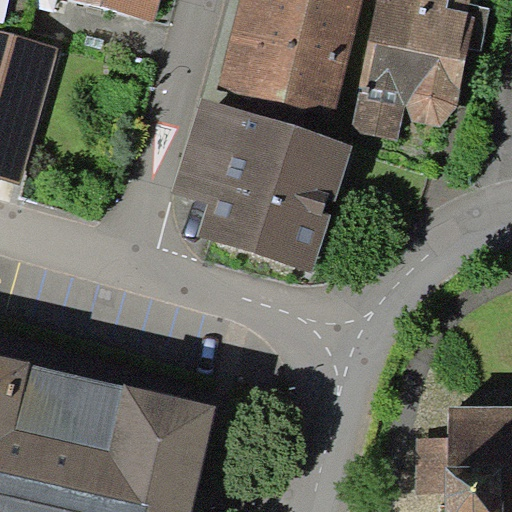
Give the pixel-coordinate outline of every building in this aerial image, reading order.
[(9,0),(0,0),(0,21),(4,23),(9,0)] [(73,0),(154,20),(159,0),(73,0)] [(238,0),(217,87),(335,116),(363,0),(238,0)] [(372,0),(342,128),(398,140),(406,106),(412,122),(441,125),(458,106),(470,48),(482,51),(490,8),(470,3),(471,0),(372,0)] [(60,46),(0,29),(0,176),(23,183),(60,46)] [(354,145),(203,96),(172,191),(207,203),(197,235),(313,272),(354,145)] [(0,511),(191,511),(217,405),(0,354),(0,511)] [(418,492),(448,492),(447,511),(511,511),(511,405),(449,405),(448,439),(418,439),(418,492)]
